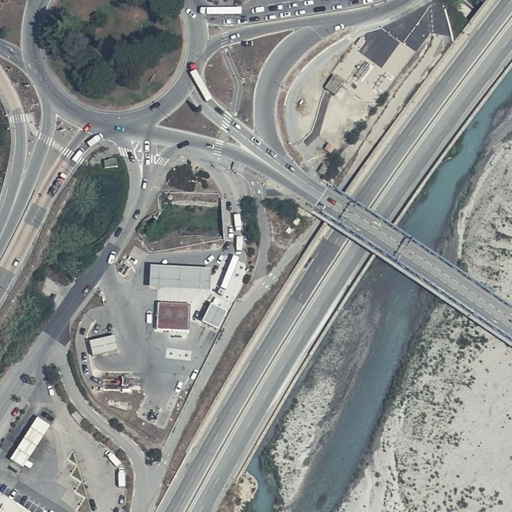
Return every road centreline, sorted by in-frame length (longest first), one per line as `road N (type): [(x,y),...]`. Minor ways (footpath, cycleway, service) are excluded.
road 1 (trunk): [(511,0),(345,226),(255,362),(172,511)]
road 2 (trunk): [(200,511),(390,203),(511,33)]
road 3 (primary): [(511,326),(279,169)]
road 4 (unclassified): [(137,198),(100,272),(0,419)]
road 5 (trunk): [(0,282),(60,169),(96,124)]
road 6 (tertiary): [(270,160),(262,105),(269,75),(300,41),(338,18)]
road 7 (trunk): [(51,98),(44,145),(0,252)]
road 8 (tertiary): [(349,0),(247,17),(194,10)]
road 9 (trunk): [(0,76),(21,134),(0,221)]
road 10 (tertiary): [(199,52),(256,31),(338,18)]
